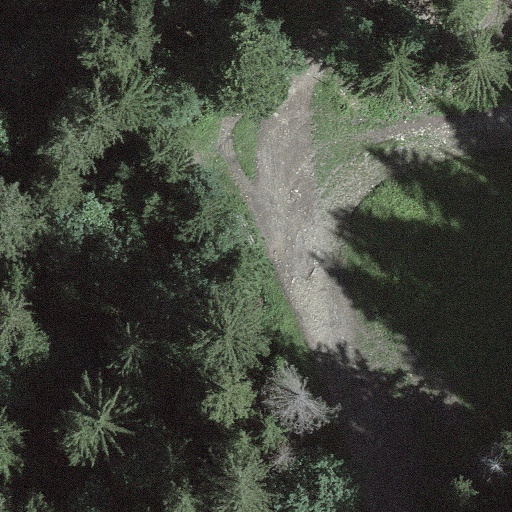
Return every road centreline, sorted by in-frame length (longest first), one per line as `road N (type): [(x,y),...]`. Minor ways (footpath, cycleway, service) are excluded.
road 1 (track): [(323,305),(319,236),(367,170),(420,147),(511,133)]
road 2 (track): [(384,511),(323,305)]
